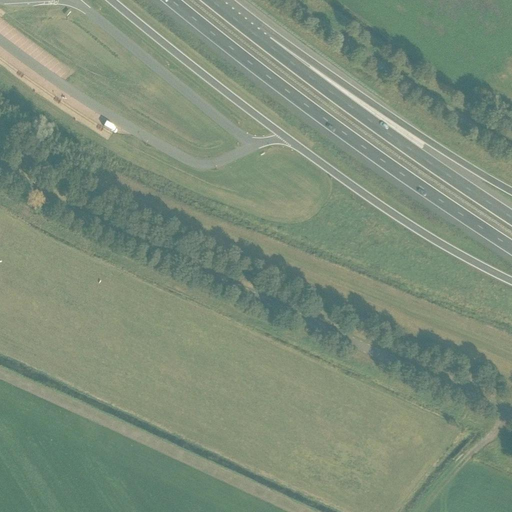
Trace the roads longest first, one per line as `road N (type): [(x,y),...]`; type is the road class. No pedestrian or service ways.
road 1 (tertiary): [(511,416),(68,210),(0,170)]
road 2 (motorway): [(171,0),(387,165),(511,248)]
road 3 (motorway): [(511,218),(214,6)]
road 4 (motorway): [(511,194),(273,36),(214,6)]
road 5 (unclassified): [(511,156),(286,0)]
road 6 (motorway): [(289,139),(393,214),(511,282)]
